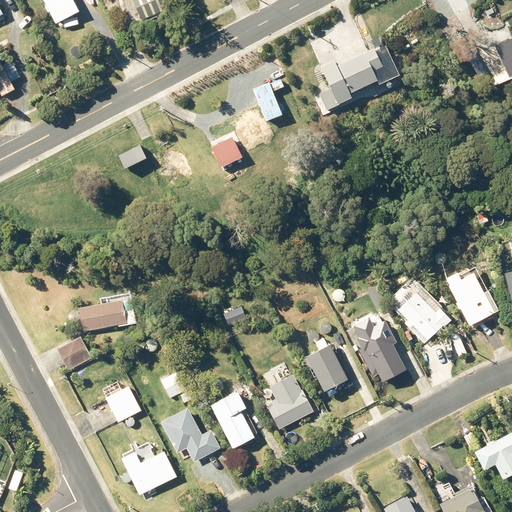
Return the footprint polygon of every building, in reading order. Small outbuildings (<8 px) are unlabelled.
[(41,0),(54,24),(77,12),(70,0),(41,0)] [(157,0),(125,0),(133,20),(161,9),(157,0)] [(350,98),(348,94),(374,81),(377,86),(396,76),(382,46),(384,45),(375,26),(347,40),(348,42),(328,51),(333,60),(318,67),(329,89),(317,95),(323,107),(321,108),(323,111),(350,98)] [(1,65),(0,66),(0,92),(12,87),(1,65)] [(272,82),(275,91),(282,88),(279,80),(272,82)] [(251,90),(264,121),(280,115),(267,84),(251,90)] [(220,168),(217,169),(219,174),(228,169),(225,165),(240,158),(230,138),(209,148),(220,168)] [(498,241),(490,244),(493,252),(501,249),(498,241)] [(310,259),(315,268),(322,264),(318,255),(310,259)] [(511,271),(502,274),(511,312),(511,311),(511,271)] [(446,287),(455,304),(454,304),(457,310),(458,309),(468,327),(496,311),(485,291),(481,294),(471,274),(458,281),(455,274),(444,280),(448,287),(446,287)] [(377,285),(367,290),(377,310),(387,305),(377,285)] [(341,286),(330,292),(337,305),(348,299),(341,286)] [(405,322),(403,324),(423,344),(441,325),(443,327),(449,321),(437,308),(438,307),(420,287),(408,299),(406,297),(402,302),(403,303),(394,312),(405,322)] [(368,294),(355,300),(358,307),(371,301),(368,294)] [(77,309),(81,332),(117,325),(117,327),(134,323),(130,300),(120,302),(120,301),(77,309)] [(292,305),(283,309),(285,316),(295,312),(292,305)] [(240,307),(223,314),(228,325),(244,318),(240,307)] [(327,319),(318,323),(323,334),(332,329),(327,319)] [(351,328),(357,338),(354,340),(362,353),(364,351),(377,375),(379,374),(380,376),(388,372),(387,369),(393,366),(383,349),(394,343),(382,322),(372,328),(366,319),(351,328)] [(407,331),(402,334),(406,342),(411,339),(407,331)] [(79,337),(56,349),(68,370),(90,358),(79,337)] [(305,359),(302,360),(307,370),(310,369),(322,392),(345,380),(327,346),(304,357),(305,359)] [(177,371),(159,380),(168,398),(186,389),(177,371)] [(104,399),(117,423),(140,410),(141,411),(143,410),(141,406),(138,407),(127,387),(120,390),(116,381),(101,389),(105,398),(104,399)] [(272,406),(266,408),(277,430),(312,412),(301,391),(297,393),(293,385),(274,395),(277,399),(270,402),(272,406)] [(187,392),(179,396),(182,403),(190,399),(187,392)] [(209,407),(231,449),(252,438),(238,412),(244,409),(235,393),(209,407)] [(185,410),(194,426),(201,422),(193,406),(185,410)] [(167,412),(152,420),(161,435),(175,427),(167,412)] [(197,430),(203,441),(210,437),(204,426),(197,430)] [(471,433),(463,437),(471,454),(473,453),(482,471),(493,465),(501,481),(511,474),(511,432),(492,443),(491,442),(485,445),(485,446),(479,449),(471,433)] [(133,452),(119,459),(138,496),(174,477),(162,452),(153,457),(151,453),(143,457),(145,461),(138,464),(133,452)] [(438,505),(441,511),(481,511),(470,489),(468,491),(467,488),(453,495),(454,497),(438,505)] [(382,509),(383,511),(412,511),(405,497),(382,509)]
